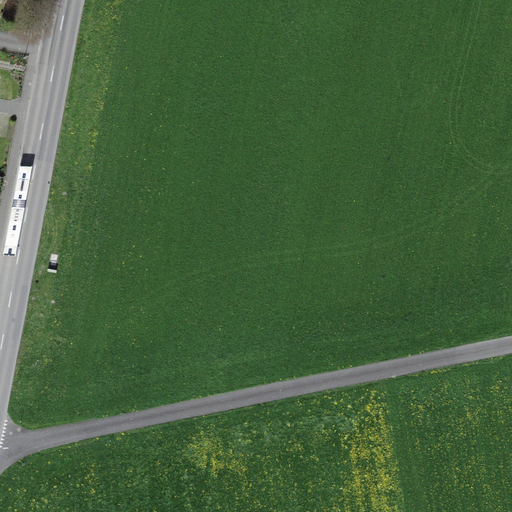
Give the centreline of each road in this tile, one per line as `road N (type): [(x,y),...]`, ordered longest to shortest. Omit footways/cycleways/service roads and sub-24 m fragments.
road 1 (residential): [(511,344),(0,449)]
road 2 (secondary): [(65,0),(7,311)]
